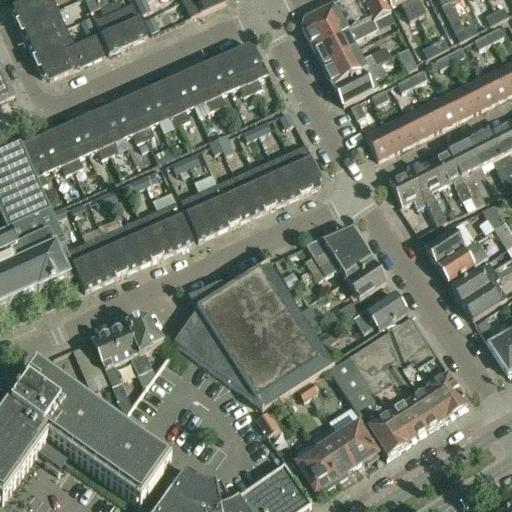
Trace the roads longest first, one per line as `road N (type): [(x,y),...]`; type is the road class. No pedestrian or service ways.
road 1 (residential): [(0,362),(327,212),(356,188)]
road 2 (residential): [(507,427),(356,188)]
road 3 (residential): [(43,116),(262,15)]
road 4 (residential): [(356,188),(262,15)]
road 5 (residential): [(511,109),(356,188)]
road 6 (tertiary): [(507,427),(374,511)]
